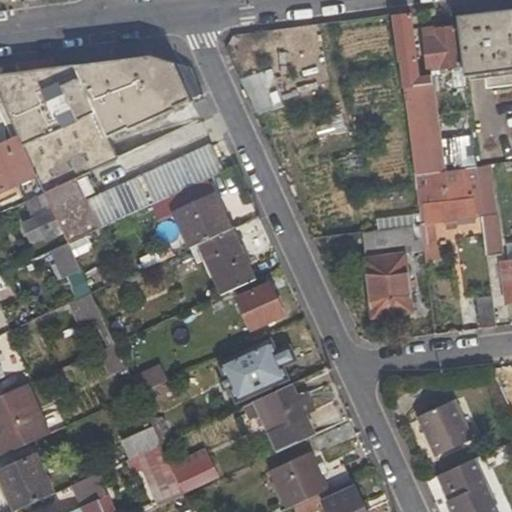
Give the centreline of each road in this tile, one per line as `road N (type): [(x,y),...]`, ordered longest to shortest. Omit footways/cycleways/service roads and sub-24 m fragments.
road 1 (residential): [(192,11),(349,368)]
road 2 (residential): [(349,368),(511,349)]
road 3 (residential): [(349,368),(415,511)]
